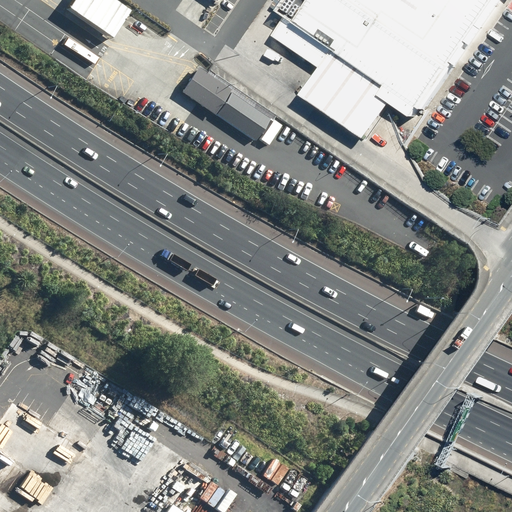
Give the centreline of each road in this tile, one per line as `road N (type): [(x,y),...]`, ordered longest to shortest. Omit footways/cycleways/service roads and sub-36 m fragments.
road 1 (motorway): [(0,98),(328,299),(511,391)]
road 2 (motorway): [(295,324),(0,148)]
road 3 (secondary): [(340,511),(511,271)]
road 4 (motorway): [(511,452),(295,324)]
road 5 (motorway): [(511,434),(295,324)]
